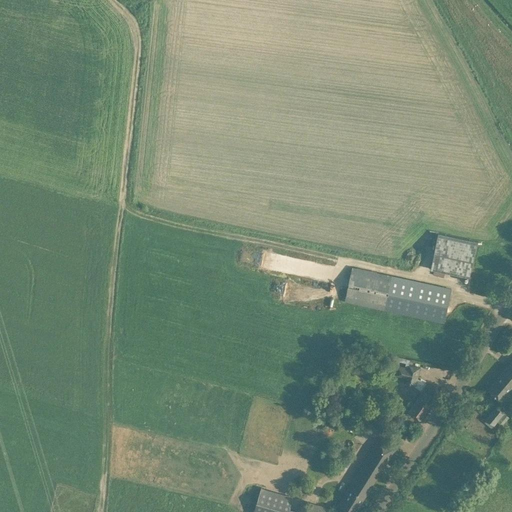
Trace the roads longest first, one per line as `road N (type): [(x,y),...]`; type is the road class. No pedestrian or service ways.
road 1 (track): [(101,511),(139,52),(139,31),(114,0)]
road 2 (tertiary): [(511,291),(379,511)]
road 3 (track): [(339,259),(133,209),(125,196)]
